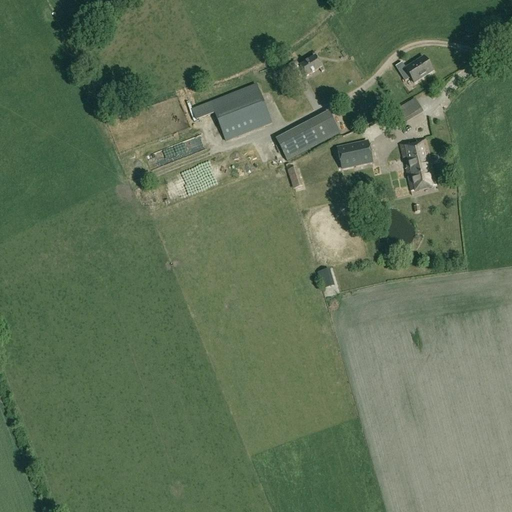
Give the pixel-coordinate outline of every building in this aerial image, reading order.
[(305,78),(319,70),(321,73),(324,71),(322,68),(315,57),(299,67),(305,78)] [(432,72),(423,58),(405,69),(401,63),(395,68),(404,82),(410,79),(414,84),(432,72)] [(271,124),(256,85),(192,110),(196,121),(214,114),(225,142),(271,124)] [(286,162),(339,134),(328,113),(275,141),(286,162)] [(435,186),(426,140),(416,142),(418,149),(410,150),(409,144),(400,146),(409,192),(435,186)] [(341,170),(371,163),(367,143),(337,149),(341,170)] [(295,186),(302,184),(297,167),(290,169),(295,186)] [(144,179),(133,184),(135,188),(146,184),(144,179)] [(172,186),(163,188),(167,202),(176,199),(172,186)] [(320,272),(326,289),(336,285),(330,269),(320,272)]
